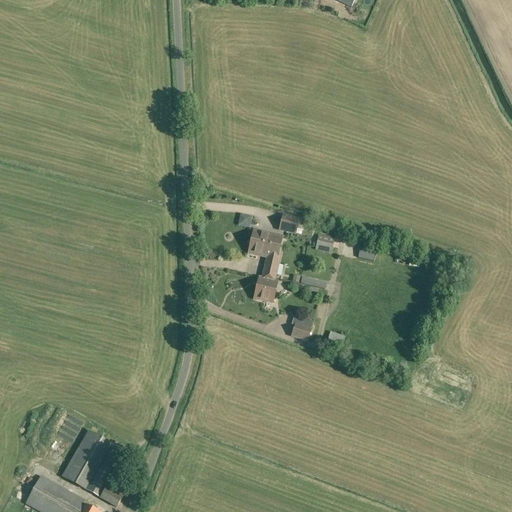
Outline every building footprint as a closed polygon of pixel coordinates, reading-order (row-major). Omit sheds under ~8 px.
[(245,222),(253,222),(254,214),(245,214),(245,222)] [(296,235),(300,219),(283,215),(279,231),(296,235)] [(261,277),(276,280),(282,253),(280,252),(284,236),(253,229),(247,255),(266,259),(262,275),(261,277)] [(331,254),(335,237),(319,233),(315,251),(331,254)] [(294,276),(292,282),(299,284),(301,277),(294,276)] [(276,280),(261,277),(261,279),(258,278),(255,293),(253,300),(273,305),(279,281),(276,280)] [(309,279),(307,286),(317,288),(318,282),(309,279)] [(311,329),(314,322),(304,319),(302,326),(295,324),(291,337),(308,343),(312,330),(311,329)] [(117,509),(127,490),(111,481),(127,453),(112,445),(112,444),(88,431),(62,477),(117,509)] [(97,511),(84,504),(84,500),(41,477),(25,505),(39,511),(97,511)]
